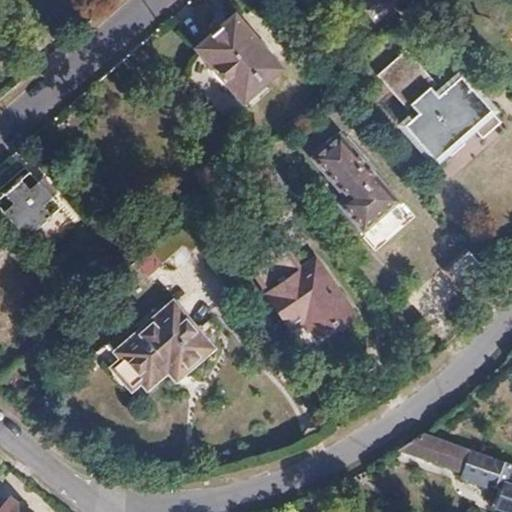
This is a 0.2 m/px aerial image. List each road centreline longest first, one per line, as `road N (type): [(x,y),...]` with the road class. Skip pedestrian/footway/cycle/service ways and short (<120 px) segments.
road 1 (residential): [(182,511),(288,484),(377,434),(463,359),(511,303)]
road 2 (residential): [(152,0),(0,133)]
road 3 (residential): [(0,427),(110,511)]
